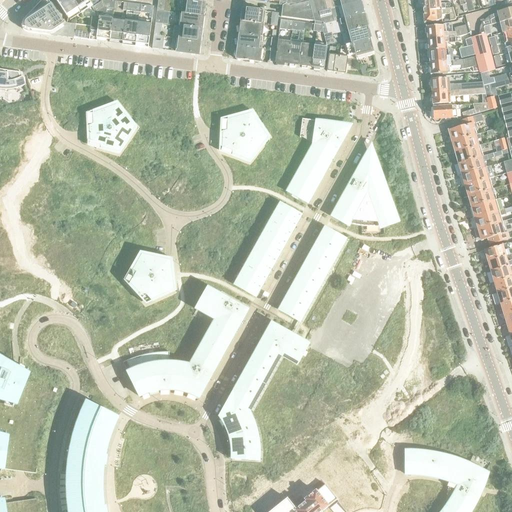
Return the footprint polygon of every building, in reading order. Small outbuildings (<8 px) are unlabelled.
[(55,0),(70,20),(80,13),(71,0),(55,0)] [(88,0),(71,0),(80,13),(88,8),(88,9),(92,6),(88,0)] [(99,18),(96,38),(110,40),(113,18),(113,16),(105,15),(106,8),(114,9),(115,2),(103,0),(103,1),(105,7),(97,12),(99,16),(99,18)] [(169,12),(171,3),(171,0),(158,0),(157,10),(163,11),(165,11),(169,12)] [(285,0),(285,4),(282,5),(282,6),(281,17),(314,21),(314,24),(320,25),(323,24),(335,21),(339,20),(336,8),(358,2),(360,1),(359,1),(358,1),(357,0),(285,0)] [(430,0),(422,1),(423,11),(452,9),(450,3),(439,4),(439,0),(430,0)] [(458,0),(460,6),(462,5),(464,12),(467,11),(464,0),(458,0)] [(470,0),(464,0),(467,11),(467,12),(474,11),(470,0)] [(105,7),(103,1),(93,7),(97,12),(105,7)] [(182,1),(180,13),(202,16),(204,4),(182,1)] [(339,20),(362,14),(358,2),(336,8),(339,20)] [(139,16),(139,12),(140,5),(127,3),(126,11),(133,12),(133,15),(139,16)] [(74,38),(75,24),(66,23),(64,24),(51,4),(27,21),(29,30),(37,31),(40,32),(48,33),(49,33),(50,33),(51,33),(50,35),(61,37),(74,38)] [(140,5),(139,12),(152,14),(153,6),(140,5)] [(511,8),(497,12),(498,16),(495,17),(490,20),(491,25),(500,22),(500,23),(511,19),(511,8)] [(242,20),(242,22),(261,24),(262,12),(266,12),(242,9),(243,9),(243,13),(239,13),(240,20),(242,20)] [(454,18),(452,9),(423,11),(424,23),(442,19),(442,15),(450,15),(450,20),(454,20),(454,18)] [(201,28),(202,16),(180,13),(179,25),(201,28)] [(339,33),(345,32),(366,26),(363,14),(362,14),(339,20),(335,21),(323,24),(320,25),(314,24),(313,31),(322,32),(326,45),(334,43),(331,34),(333,33),(339,33)] [(96,41),(96,38),(99,18),(92,17),(91,26),(89,40),(96,41)] [(110,40),(123,42),(126,19),(125,19),(113,18),(110,40)] [(123,42),(136,44),(139,20),(126,18),(125,19),(126,19),(123,42)] [(511,19),(500,23),(503,32),(511,30),(511,19)] [(151,21),(139,20),(136,44),(148,45),(151,21)] [(292,30),(293,21),(280,20),(279,29),(291,31),(291,30),(292,30)] [(293,21),(292,30),(300,31),(302,31),(303,23),(293,21)] [(261,24),(242,22),(241,26),(238,26),(238,33),(240,33),(240,34),(259,37),(261,24)] [(91,26),(75,24),(74,38),(89,40),(91,26)] [(199,41),(201,28),(179,25),(177,38),(199,41)] [(427,36),(427,39),(456,37),(467,34),(465,25),(453,27),(453,28),(454,32),(445,33),(445,25),(424,27),(425,36),(427,36)] [(351,44),(369,39),(366,27),(366,26),(345,32),(346,37),(349,37),(351,44)] [(484,35),(471,38),(472,44),(477,63),(491,59),(485,35),(483,27),(482,27),(484,35)] [(511,30),(503,32),(505,43),(511,40),(511,30)] [(278,40),(276,52),(275,62),(277,62),(277,65),(283,66),(283,63),(288,64),(291,40),(292,33),(288,32),(287,41),(278,40)] [(258,50),(259,37),(240,34),(240,38),(236,39),(237,45),(239,46),(238,47),(258,50)] [(456,37),(467,34),(456,37),(427,39),(427,42),(426,42),(427,51),(447,49),(446,44),(446,43),(457,42),(456,37)] [(164,36),(157,35),(154,35),(152,48),(160,49),(162,50),(164,36)] [(496,36),(491,38),(488,38),(490,46),(497,45),(498,44),(498,41),(496,36)] [(197,54),(199,41),(177,38),(175,52),(197,54)] [(269,51),(270,51),(276,52),(278,40),(278,39),(271,38),(269,51)] [(472,44),(471,38),(464,40),(466,46),(472,44)] [(341,47),(339,56),(347,57),(347,56),(355,54),(356,58),(356,56),(372,52),(372,54),(373,54),(369,39),(370,39),(369,39),(351,44),(341,47)] [(291,40),(288,64),(289,64),(289,66),(295,67),(295,65),(300,65),(303,42),(291,40)] [(315,43),(303,42),(300,65),(301,65),(301,68),(307,69),(307,66),(312,67),(315,43)] [(315,43),(312,67),(313,67),(313,70),(319,70),(319,68),(323,68),(323,69),(324,69),(326,47),(325,46),(325,45),(315,43)] [(497,45),(490,46),(492,55),(499,53),(497,46),(497,45)] [(258,50),(238,47),(238,51),(234,51),(235,58),(237,58),(237,59),(236,59),(236,60),(262,63),(262,62),(259,62),(260,51),(257,51),(258,50)] [(347,57),(339,56),(334,55),(335,48),(330,47),(329,55),(326,71),(345,74),(347,57)] [(447,57),(447,49),(427,51),(427,59),(429,59),(429,63),(464,60),(473,57),(471,49),(460,52),(461,55),(453,56),(453,60),(450,61),(449,56),(447,57)] [(275,62),(276,52),(270,51),(268,61),(275,62)] [(496,67),(502,66),(500,57),(502,56),(501,55),(493,57),(496,67)] [(428,66),(429,75),(449,73),(448,66),(461,65),(461,69),(464,69),(472,67),(473,71),(477,71),(473,57),(464,60),(429,63),(430,66),(428,66)] [(494,70),(491,59),(477,63),(480,73),(494,70)] [(511,64),(508,66),(510,73),(482,81),(482,82),(483,86),(511,78),(511,64)] [(0,89),(2,90),(4,90),(5,91),(7,90),(7,91),(8,91),(9,91),(10,90),(11,90),(13,89),(16,89),(17,89),(18,88),(19,88),(20,87),(21,87),(23,86),(24,86),(25,86),(25,85),(25,84),(24,83),(24,81),(23,77),(22,77),(21,77),(20,78),(19,73),(18,72),(0,69),(0,89)] [(431,92),(484,89),(483,86),(482,82),(461,84),(454,84),(454,85),(449,86),(448,78),(430,79),(431,92)] [(511,78),(483,86),(484,89),(487,98),(491,97),(489,90),(510,84),(511,86),(511,85),(511,78)] [(488,103),(487,98),(484,89),(431,92),(432,105),(450,104),(450,96),(482,94),(482,104),(488,103)] [(508,138),(511,138),(511,137),(511,103),(509,94),(498,97),(508,138)] [(491,97),(487,98),(488,103),(490,110),(496,108),(493,97),(491,97)] [(481,104),(472,104),(473,109),(461,113),(463,118),(490,110),(488,103),(482,104),(481,104)] [(125,116),(126,115),(122,110),(121,111),(116,105),(88,115),(89,126),(92,125),(92,131),(89,131),(90,144),(118,152),(134,128),(125,116)] [(432,107),(433,119),(433,120),(434,121),(435,122),(436,122),(437,122),(438,122),(439,121),(440,120),(440,119),(453,119),(453,117),(456,117),(455,105),(432,107)] [(257,119),(256,120),(251,113),(223,121),(222,131),(225,131),(225,137),(222,137),(221,150),(249,161),(267,138),(259,125),(260,124),(257,119)] [(474,135),(472,129),(474,128),(473,124),(482,121),(481,114),(459,120),(461,127),(448,131),(452,142),(461,139),(462,138),(464,137),(466,138),(474,135)] [(287,191),(286,192),(307,203),(346,133),(347,133),(347,132),(347,131),(347,130),(347,129),(347,128),(346,127),(346,126),(345,126),(344,125),(343,124),(342,124),(302,119),(299,138),(300,138),(301,131),(319,141),(290,193),(287,191)] [(452,142),(455,153),(465,150),(466,149),(468,148),(469,149),(479,146),(477,140),(479,139),(478,134),(474,135),(466,138),(464,137),(462,138),(461,139),(452,142)] [(500,151),(506,150),(503,139),(498,140),(500,151)] [(455,153),(458,164),(468,161),(469,159),(471,159),(473,159),(481,157),(479,150),(484,149),(483,144),(479,146),(469,149),(468,148),(466,149),(465,150),(455,153)] [(458,164),(462,175),(471,172),(472,170),(474,170),(476,170),(484,168),(482,162),(487,160),(487,159),(507,153),(506,150),(500,151),(498,152),(481,157),(473,159),(471,159),(469,159),(468,161),(458,164)] [(365,156),(331,216),(334,218),(337,219),(340,221),(343,222),(348,223),(353,225),(356,225),(359,226),(365,227),(369,227),(372,227),(375,227),(380,226),(383,226),(386,225),(392,224),(395,223),(398,222),(375,158),(375,157),(374,156),(373,155),(372,155),(371,154),(370,154),(369,154),(368,154),(367,154),(367,155),(366,155),(365,156)] [(511,160),(503,163),(506,173),(511,171),(511,162),(511,161),(511,160)] [(462,175),(465,185),(474,183),(475,181),(477,181),(479,181),(487,179),(484,168),(476,170),(474,170),(472,170),(471,172),(462,175)] [(488,180),(487,179),(479,181),(477,181),(475,181),(474,183),(465,185),(468,196),(478,193),(479,192),(481,191),(482,192),(492,189),(490,180),(488,180)] [(468,196),(471,207),(481,204),(482,203),(484,202),(486,203),(495,200),(492,189),(482,192),(481,191),(479,192),(478,193),(468,196)] [(503,198),(495,200),(486,203),(484,202),(482,203),(481,204),(471,207),(475,218),(484,215),(485,214),(487,213),(489,214),(498,211),(496,205),(499,204),(499,203),(504,201),(503,198)] [(300,216),(280,204),(275,214),(295,225),(300,216)] [(511,211),(511,206),(499,211),(498,211),(489,214),(487,213),(485,214),(484,215),(475,218),(478,229),(487,226),(488,225),(490,224),(492,225),(503,221),(502,216),(506,215),(505,213),(511,211)] [(290,234),(295,225),(275,214),(270,222),(290,234)] [(511,223),(511,218),(503,221),(492,225),(490,224),(488,225),(487,226),(478,229),(481,240),(495,236),(496,242),(509,238),(507,232),(505,232),(503,226),(511,223)] [(270,222),(265,231),(285,243),(290,234),(270,222)] [(298,277),(279,310),(300,322),(336,257),(345,240),(334,234),(331,232),(325,228),(298,277)] [(280,252),(285,243),(265,231),(260,240),(280,252)] [(275,261),(280,252),(260,240),(255,249),(275,261)] [(484,250),(488,261),(511,254),(510,249),(508,249),(506,244),(484,250)] [(275,261),(255,249),(250,258),(271,269),(275,261)] [(511,254),(488,261),(491,272),(511,265),(511,254)] [(171,274),(170,261),(141,255),(127,280),(146,302),(173,290),(172,279),(169,280),(168,274),(171,274)] [(266,278),(271,269),(250,258),(245,267),(266,278)] [(406,262),(384,265),(386,277),(407,274),(406,262)] [(511,276),(511,265),(491,272),(494,282),(511,277),(511,276)] [(261,287),(266,278),(245,267),(240,276),(261,287)] [(407,274),(386,277),(387,288),(408,286),(407,274)] [(255,297),(261,287),(240,276),(235,285),(255,297)] [(494,282),(497,293),(511,288),(511,280),(511,277),(494,282)] [(408,286),(387,288),(387,299),(408,298),(408,286)] [(146,354),(142,355),(140,356),(134,358),(129,360),(126,361),(122,363),(127,372),(139,397),(142,396),(145,394),(148,393),(151,392),(154,392),(157,391),(160,391),(163,390),(166,390),(169,390),(172,390),(175,391),(178,391),(181,392),(184,393),(187,393),(190,394),(193,396),(196,397),(198,398),(247,311),(207,288),(195,309),(196,310),(197,308),(208,314),(209,313),(216,318),(190,366),(186,365),(183,364),(179,364),(176,363),(172,363),(169,363),(169,352),(166,352),(164,352),(159,352),(156,353),(152,353),(149,354),(146,354)] [(511,299),(511,288),(497,293),(500,303),(511,299)] [(408,298),(387,299),(387,310),(408,310),(408,298)] [(511,311),(511,299),(500,303),(503,314),(511,311)] [(408,310),(387,310),(386,321),(407,322),(408,310)] [(511,323),(511,311),(503,314),(506,325),(511,323)] [(407,322),(386,321),(385,333),(406,334),(407,322)] [(242,376),(219,417),(220,417),(222,421),(225,426),(227,431),(229,436),(230,441),(231,447),(232,452),(231,459),(262,461),(262,456),(259,456),(259,453),(259,449),(259,445),(258,441),(256,429),(252,419),(249,411),(250,411),(272,371),(281,356),(297,365),(308,345),(292,335),(275,326),(271,324),(268,330),(242,376)] [(376,355),(371,365),(390,374),(396,363),(376,355)] [(7,363),(0,358),(0,400),(5,402),(5,400),(14,404),(17,405),(29,375),(26,374),(18,370),(18,369),(15,367),(12,366),(7,363)] [(371,365),(365,375),(384,385),(390,374),(371,365)] [(365,375),(359,386),(377,396),(384,385),(365,375)] [(359,386),(353,394),(371,406),(377,396),(359,386)] [(353,394),(347,403),(364,416),(371,406),(353,394)] [(107,511),(106,506),(103,506),(102,497),(102,496),(102,489),(101,487),(102,487),(102,486),(102,476),(103,466),(106,467),(108,456),(104,456),(107,446),(109,437),(110,437),(110,436),(113,427),(113,426),(117,418),(118,417),(87,402),(87,403),(82,413),(81,414),(82,414),(77,425),(77,426),(74,437),(73,437),(74,438),(71,449),(71,450),(69,461),(69,462),(68,474),(67,474),(68,474),(67,486),(67,487),(68,499),(68,500),(69,511),(107,511)] [(347,403),(341,411),(356,425),(364,416),(347,403)] [(470,511),(471,511),(473,507),(475,503),(478,499),(480,495),(481,490),(483,486),(485,482),(486,478),(488,473),(484,471),(480,469),(472,465),(468,463),(464,462),(460,460),(456,459),(452,457),(448,456),(443,455),(439,454),(435,453),(431,453),(426,452),(422,452),(417,451),(413,451),(409,451),(405,451),(405,475),(406,475),(410,475),(414,475),(418,475),(422,475),(426,476),(431,477),(435,478),(440,479),(444,480),(447,481),(451,482),(454,483),(458,485),(455,490),(458,492),(452,504),(445,511),(470,511)] [(319,511),(321,511),(336,499),(325,484),(316,491),(304,500),(306,502),(296,510),(287,498),(269,511),(319,511)]
